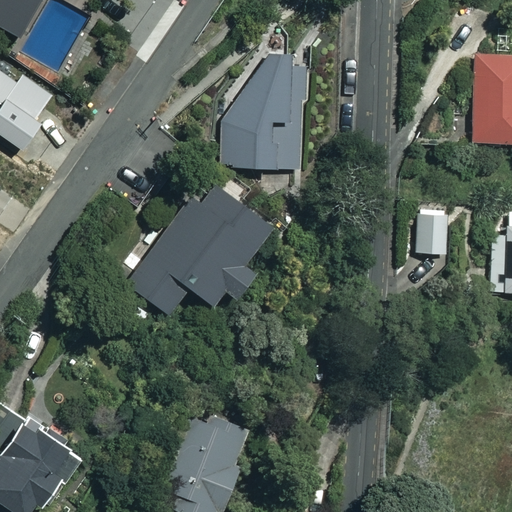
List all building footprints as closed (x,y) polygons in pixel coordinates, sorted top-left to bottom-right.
[(22,0),(0,0),(0,31),(3,33),(22,0)] [(67,52),(87,16),(57,0),(47,0),(18,54),(73,85),(86,63),(67,52)] [(511,55),(470,55),(469,142),(511,142),(511,55)] [(260,225),(208,187),(193,207),(185,202),(124,285),(163,313),(182,288),(204,304),(217,287),(226,294),(243,271),(232,263),(260,225)] [(441,253),(440,210),(414,211),(414,240),(403,240),(403,253),(441,253)] [(511,212),(492,211),(489,291),(511,291),(511,212)] [(209,406),(203,420),(184,412),(148,500),(179,511),(211,511),(242,436),(228,430),(234,416),(209,406)] [(68,458),(0,407),(0,506),(7,511),(20,511),(50,473),(54,476),(68,458)]
